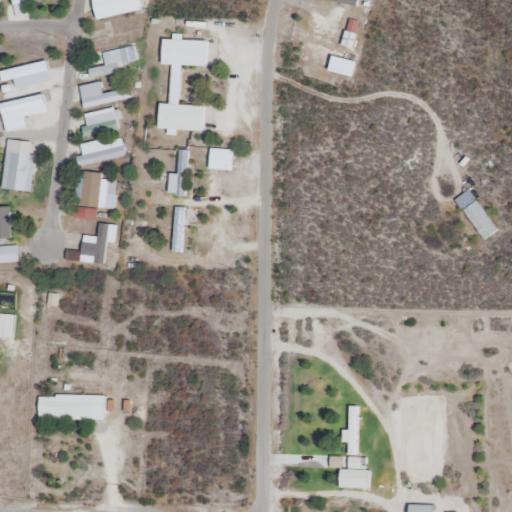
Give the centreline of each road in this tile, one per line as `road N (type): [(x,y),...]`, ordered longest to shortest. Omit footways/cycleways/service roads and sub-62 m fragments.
road 1 (residential): [(276,0),(265,72),(262,511)]
road 2 (residential): [(78,0),(49,248)]
